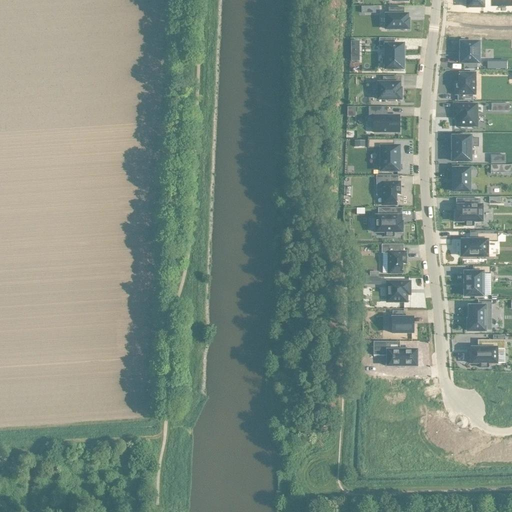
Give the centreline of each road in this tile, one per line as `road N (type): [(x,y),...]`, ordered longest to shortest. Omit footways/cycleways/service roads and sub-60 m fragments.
road 1 (unknown): [(176,0),(155,436)]
road 2 (residential): [(436,0),(425,210),(441,366),(465,409)]
